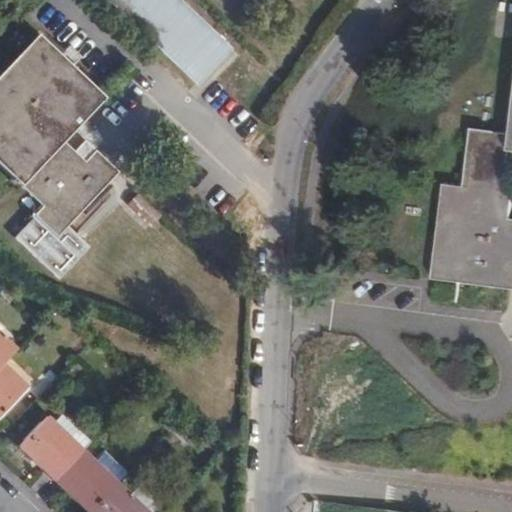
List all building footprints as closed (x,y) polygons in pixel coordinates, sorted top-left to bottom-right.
[(227,47),(178,0),(106,0),(193,84),(227,47)] [(0,169),(38,206),(30,215),(31,216),(11,237),(55,279),(86,246),(64,225),(114,171),(92,149),(81,161),(59,140),(101,96),(35,32),(0,69),(0,169)] [(511,128),(511,132),(505,131),(464,126),(457,184),(437,181),(425,275),(511,286),(511,128)] [(0,415),(22,391),(0,369),(0,365),(9,357),(0,348),(0,415)] [(91,511),(150,511),(147,509),(157,497),(138,479),(127,490),(47,414),(19,442),(91,511)]
